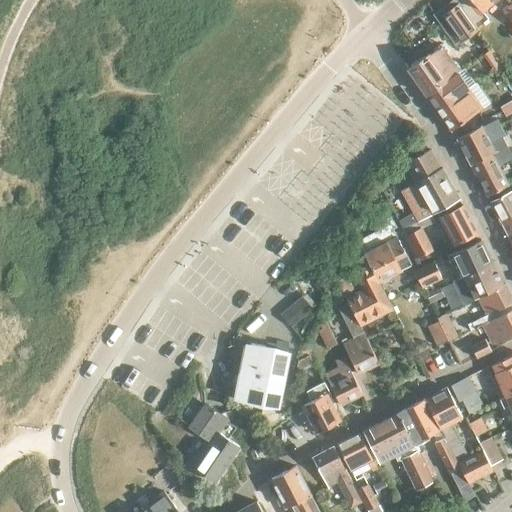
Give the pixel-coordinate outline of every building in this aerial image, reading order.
[(470,0),(481,12),(494,0),(470,0)] [(459,4),(441,17),(453,34),(448,37),(455,46),(478,30),(463,10),(459,4)] [(410,67),(407,69),(426,95),(447,80),(446,79),(456,72),(460,69),(455,63),(451,61),(446,54),(446,51),(442,44),(439,44),(432,48),(432,51),(431,51),(428,54),(418,61),(418,60),(418,61),(415,60),(410,64),(410,66),(410,67)] [(447,80),(426,95),(437,110),(468,88),(457,73),(461,70),(460,69),(456,72),(446,79),(447,80)] [(468,88),(437,110),(451,130),(490,103),(475,82),(468,88)] [(511,99),(500,107),(506,116),(511,112),(511,99)] [(481,126),(457,138),(487,195),(508,185),(496,163),(511,155),(502,135),(505,134),(496,118),(481,127),(481,126)] [(416,184),(402,191),(413,212),(418,220),(431,214),(459,199),(443,168),(431,149),(405,163),(416,184)] [(511,189),(490,201),(509,236),(511,234),(511,189)] [(454,246),(478,233),(462,204),(439,216),(454,246)] [(372,225),(376,232),(358,241),(361,246),(362,249),(379,282),(402,271),(401,270),(411,265),(396,237),(392,230),(397,227),(390,215),(372,225)] [(417,257),(431,250),(416,221),(402,229),(417,257)] [(482,244),(457,256),(461,265),(454,269),(458,278),(491,262),(482,244)] [(338,280),(349,303),(359,326),(391,310),(377,283),(379,282),(362,249),(361,246),(353,251),(362,270),(357,272),(366,289),(356,294),(347,276),(338,280)] [(421,286),(441,276),(434,261),(414,271),(421,286)] [(458,278),(452,281),(463,304),(477,297),(478,297),(502,285),(491,262),(458,278)] [(471,329),(482,324),(511,308),(511,298),(505,284),(502,285),(478,297),(486,314),(468,323),(471,329)] [(440,287),(426,294),(430,302),(443,296),(440,287)] [(290,325),(310,308),(301,297),(281,314),(290,325)] [(349,330),(353,338),(343,344),(358,373),(378,363),(359,326),(349,303),(338,308),(349,330)] [(511,333),(511,308),(482,324),(492,344),(511,333)] [(446,313),(437,317),(438,320),(427,326),(437,346),(448,340),(457,336),(446,313)] [(327,348),(336,343),(325,320),(320,325),(322,329),(318,331),(327,348)] [(485,338),(471,345),(477,357),(491,350),(485,338)] [(250,344),(245,372),(281,380),(287,351),(250,344)] [(303,358),(310,355),(306,346),(299,350),(302,355),(303,358)] [(313,360),(310,355),(303,358),(302,355),(297,358),(294,371),(313,361),(313,360)] [(505,396),(511,392),(511,355),(487,366),(492,377),(496,376),(505,396)] [(340,405),(362,394),(343,357),(334,361),(337,367),(324,373),(340,405)] [(281,380),(245,372),(239,400),(276,408),(281,380)] [(482,406),(467,375),(450,385),(458,402),(461,400),(467,413),(482,406)] [(340,421),(325,393),(329,391),(324,382),(308,391),(312,399),(302,405),(310,419),(306,421),(312,431),(315,429),(317,433),(340,421)] [(446,387),(424,399),(449,448),(455,458),(466,452),(450,422),(461,416),(446,387)] [(511,392),(505,396),(499,398),(501,403),(503,408),(509,406),(511,412),(511,392)] [(449,448),(424,399),(401,410),(418,443),(428,439),(427,434),(432,432),(436,440),(434,441),(448,468),(457,463),(455,458),(449,448)] [(210,442),(218,433),(228,419),(205,404),(189,427),(210,442)] [(425,452),(419,455),(397,413),(364,430),(381,461),(394,454),(397,460),(402,458),(417,487),(430,480),(429,478),(434,475),(434,476),(436,475),(425,452)] [(469,422),(475,435),(487,429),(481,417),(469,422)] [(372,470),(377,467),(359,432),(337,444),(351,469),(368,461),(372,470)] [(186,462),(193,467),(215,482),(239,447),(218,433),(210,442),(198,460),(191,455),(186,462)] [(479,442),(483,449),(490,464),(502,458),(491,436),(479,442)] [(348,501),(360,495),(334,445),(312,457),(328,486),(337,481),(348,501)] [(482,450),(458,462),(468,483),(492,470),(482,450)] [(317,511),(319,510),(296,465),(270,479),(286,508),(296,502),(301,511),(317,511)] [(369,510),(379,504),(368,483),(358,488),(369,510)] [(178,511),(171,501),(163,491),(149,502),(143,495),(140,498),(150,511),(178,511)] [(136,511),(150,511),(140,498),(136,501),(141,508),(136,511)] [(262,511),(258,503),(241,511),(262,511)]
